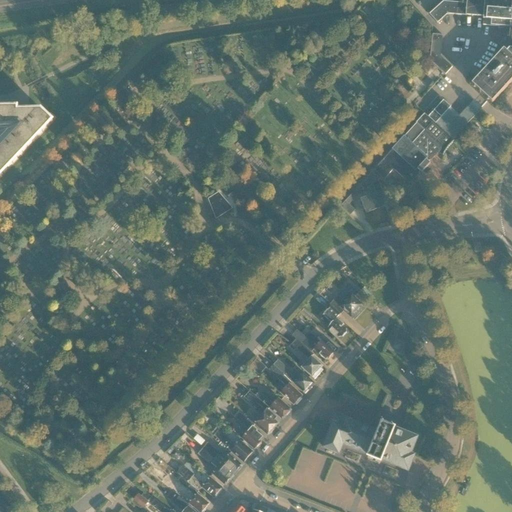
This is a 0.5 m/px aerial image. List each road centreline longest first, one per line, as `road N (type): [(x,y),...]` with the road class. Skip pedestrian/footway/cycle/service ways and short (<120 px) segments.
road 1 (tertiary): [(73,511),(152,449),(308,278),(335,258),(394,238)]
road 2 (residential): [(406,300),(235,487)]
road 3 (residential): [(420,511),(451,431),(421,322),(406,300)]
